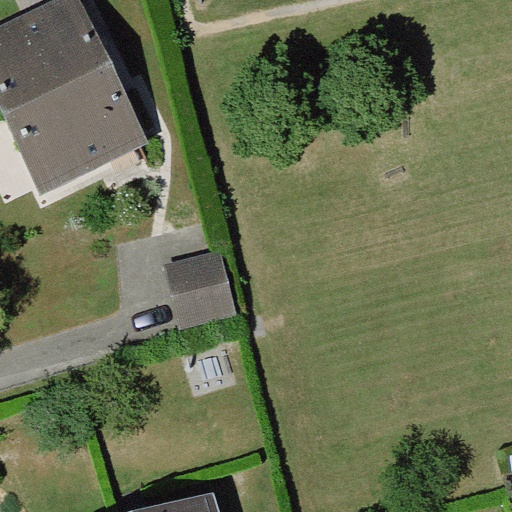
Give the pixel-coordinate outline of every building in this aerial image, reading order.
[(88,3),(0,46),(0,110),(10,132),(134,74),(125,58),(117,62),(88,3)] [(134,74),(10,132),(44,205),(160,151),(132,93),(141,89),(134,74)] [(227,261),(172,274),(187,334),(242,321),(227,261)] [(221,351),(180,363),(193,408),(234,396),(221,351)] [(508,511),(511,511),(511,483),(501,488),(508,511)]
